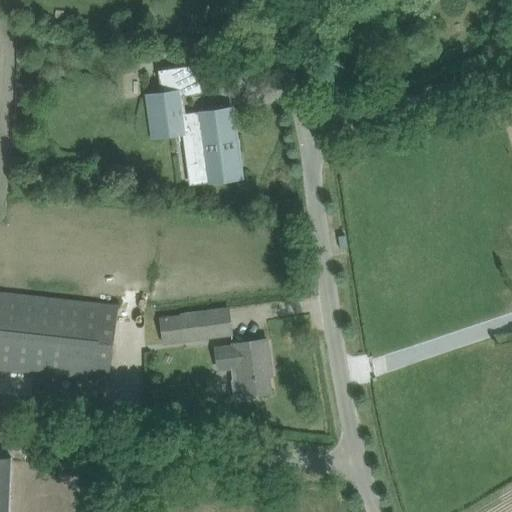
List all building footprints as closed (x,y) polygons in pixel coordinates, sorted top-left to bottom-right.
[(160,72),(162,94),(163,97),(180,94),(200,92),(196,67),(160,72)] [(163,97),(162,94),(148,96),(154,136),(187,131),(197,140),(200,163),(194,170),(196,177),(202,182),(240,177),(231,109),(183,116),(180,94),(163,97)] [(0,292),(0,369),(108,381),(117,306),(0,292)] [(228,309),(180,316),(184,341),(232,335),(228,309)] [(267,340),(247,342),(233,344),(233,346),(215,348),(218,369),(231,368),(232,379),(231,380),(234,397),(235,397),(235,401),(256,399),(256,397),(255,394),(271,392),(268,369),(271,369),(267,340)] [(0,456),(0,511),(9,511),(11,457),(0,456)]
